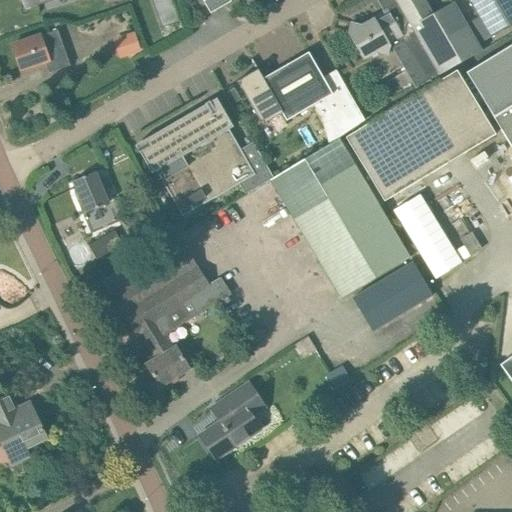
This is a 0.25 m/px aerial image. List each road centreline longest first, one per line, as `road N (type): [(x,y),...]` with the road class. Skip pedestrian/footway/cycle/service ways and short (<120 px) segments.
road 1 (residential): [(163,511),(2,171)]
road 2 (residential): [(2,171),(303,0)]
